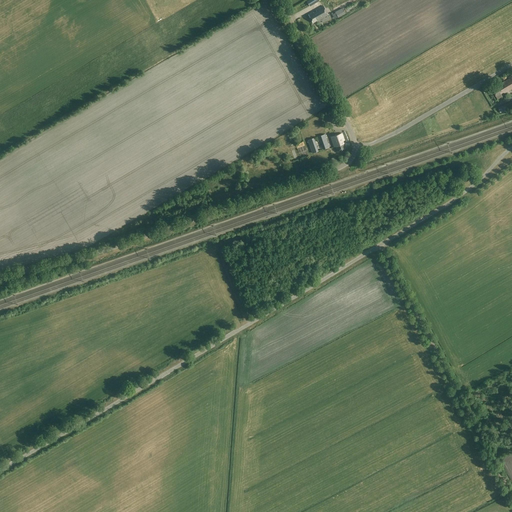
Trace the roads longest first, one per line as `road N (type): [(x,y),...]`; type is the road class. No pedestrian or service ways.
road 1 (unclassified): [(0,277),(96,252),(347,163),(355,146),(350,130),(279,0)]
road 2 (track): [(381,244),(511,497)]
